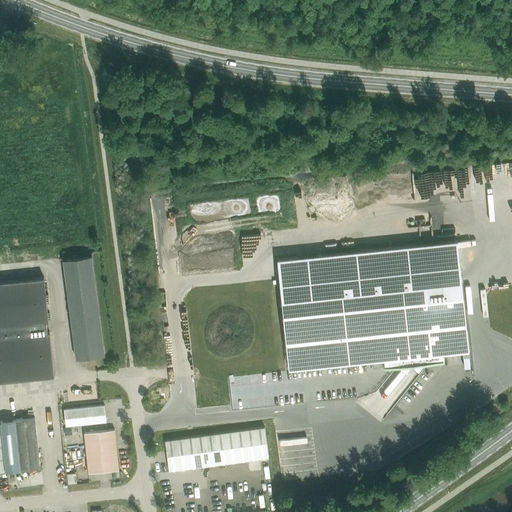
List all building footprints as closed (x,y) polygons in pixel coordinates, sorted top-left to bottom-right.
[(469,350),(467,331),(467,330),(467,329),(466,329),(457,240),(277,259),(289,368),(288,368),(289,369),(383,359),(384,365),(383,365),(383,367),(385,367),(384,366),(429,361),(429,362),(430,362),(430,361),(444,360),(443,353),(469,350)] [(91,256),(63,259),(76,359),(104,355),(91,256)] [(511,268),(488,269),(488,287),(511,286),(511,268)] [(0,381),(53,375),(54,375),(44,277),(0,281),(0,381)] [(414,379),(418,375),(413,369),(409,373),(414,379)] [(104,405),(64,409),(66,425),(106,421),(104,405)] [(40,468),(35,418),(15,420),(1,421),(6,471),(19,470),(40,468)] [(265,427),(205,435),(209,465),(269,457),(265,427)] [(84,432),(88,472),(119,469),(114,429),(84,432)] [(205,435),(185,438),(189,468),(209,465),(205,435)] [(185,438),(165,440),(169,470),(189,468),(185,438)] [(66,473),(67,484),(75,483),(74,472),(66,473)]
